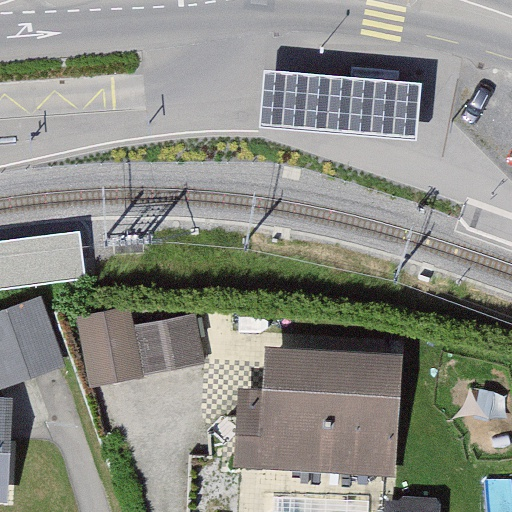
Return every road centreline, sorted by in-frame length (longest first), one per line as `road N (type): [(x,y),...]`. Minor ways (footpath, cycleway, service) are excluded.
road 1 (secondary): [(249,18),(502,13)]
road 2 (secondary): [(0,37),(249,18)]
